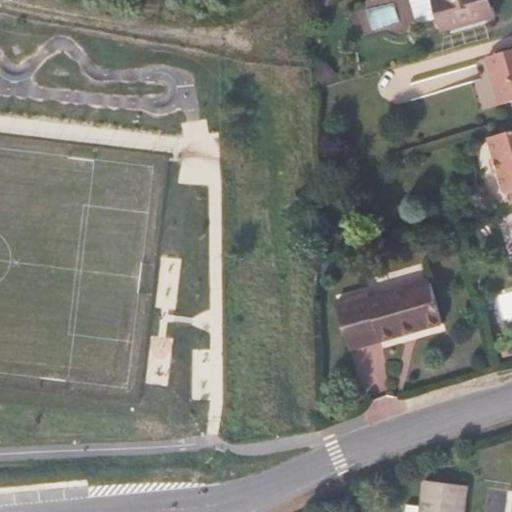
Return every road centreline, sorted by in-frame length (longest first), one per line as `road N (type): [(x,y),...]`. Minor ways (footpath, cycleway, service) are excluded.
road 1 (residential): [(256,496),(338,454),(511,401)]
road 2 (residential): [(256,496),(132,496),(0,509)]
